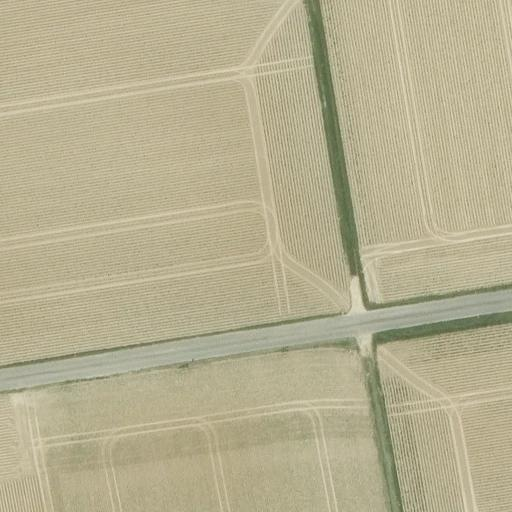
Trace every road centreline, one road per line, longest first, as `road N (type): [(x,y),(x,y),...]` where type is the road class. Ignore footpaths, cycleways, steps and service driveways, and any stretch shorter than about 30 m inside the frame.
road 1 (track): [(398,511),(310,0)]
road 2 (tertiary): [(0,381),(511,302)]
